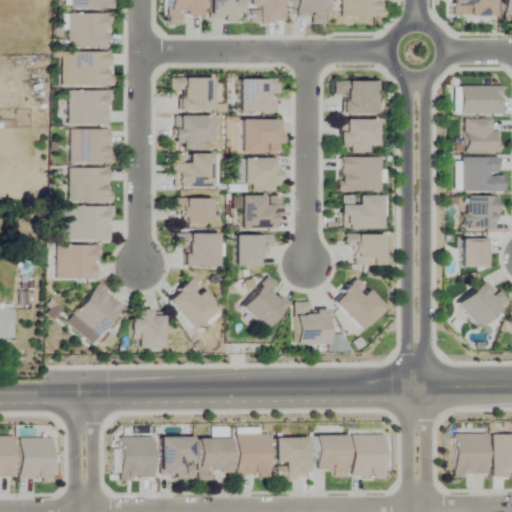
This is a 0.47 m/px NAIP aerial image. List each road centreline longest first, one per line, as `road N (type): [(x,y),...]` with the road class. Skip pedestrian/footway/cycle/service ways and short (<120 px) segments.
road 1 (residential): [(511,387),(0,392)]
road 2 (residential): [(511,506),(81,511)]
road 3 (residential): [(414,0),(416,389)]
road 4 (residential): [(511,53),(138,54)]
road 5 (residential): [(137,267),(138,0)]
road 6 (residential): [(304,265),(306,53)]
road 7 (residential): [(416,511),(416,389)]
road 8 (residential): [(81,511),(83,392)]
